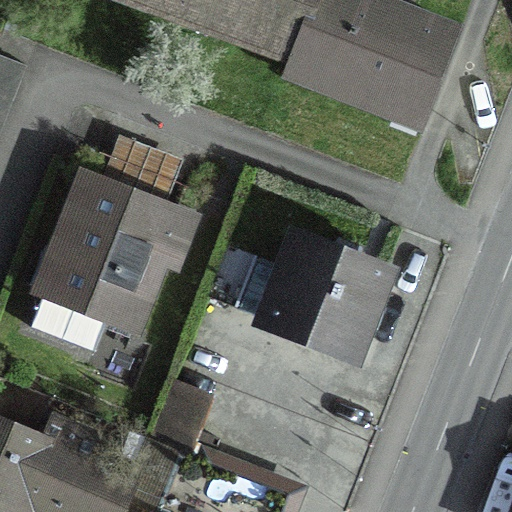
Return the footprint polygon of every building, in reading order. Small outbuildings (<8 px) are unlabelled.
[(141,0),(293,57),(315,0),(141,0)] [(374,0),(315,0),(293,57),(286,74),(423,125),(459,32),(374,0)] [(0,142),(31,64),(0,51),(0,142)] [(93,349),(106,314),(134,325),(161,255),(175,260),(191,219),(85,178),(41,289),(45,290),(32,325),(93,349)] [(352,352),(383,272),(299,240),(286,272),(257,261),(238,309),(352,352)] [(117,511),(282,511),(288,497),(290,494),(182,451),(201,402),(172,391),(152,441),(149,440),(131,481),(117,511)] [(117,511),(131,481),(110,471),(98,440),(50,419),(41,442),(0,424),(0,511),(117,511)]
